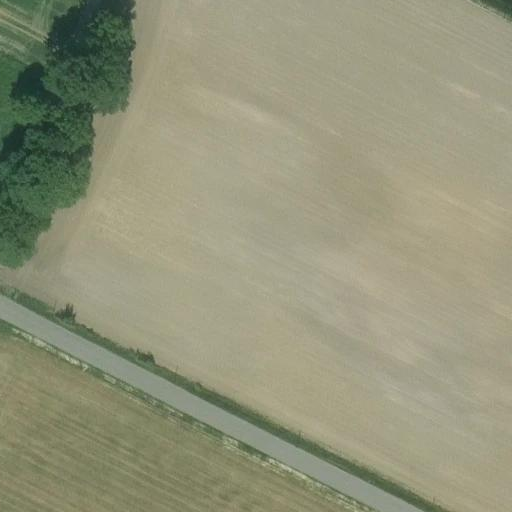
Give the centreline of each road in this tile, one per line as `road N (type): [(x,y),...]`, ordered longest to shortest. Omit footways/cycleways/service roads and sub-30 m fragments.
road 1 (unclassified): [(0,314),(391,511)]
road 2 (unclassified): [(90,0),(0,204)]
